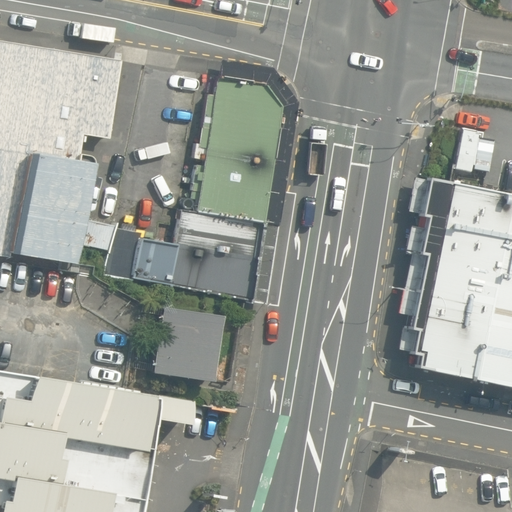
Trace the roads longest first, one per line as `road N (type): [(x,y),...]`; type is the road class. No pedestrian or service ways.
road 1 (secondary): [(315,390),(371,38)]
road 2 (tertiary): [(162,0),(371,38)]
road 3 (residential): [(315,390),(511,430)]
road 4 (unclassified): [(511,61),(371,38)]
road 5 (secondary): [(294,511),(315,390)]
